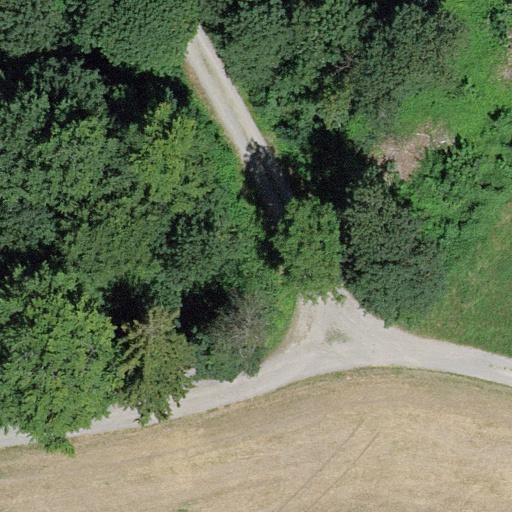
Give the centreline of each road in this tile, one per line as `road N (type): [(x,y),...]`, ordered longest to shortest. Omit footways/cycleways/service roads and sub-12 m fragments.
road 1 (track): [(511,374),(366,345),(202,396),(0,432)]
road 2 (track): [(366,345),(214,90),(172,0)]
